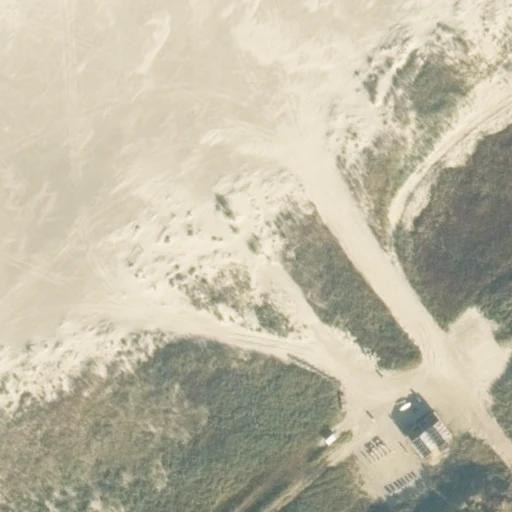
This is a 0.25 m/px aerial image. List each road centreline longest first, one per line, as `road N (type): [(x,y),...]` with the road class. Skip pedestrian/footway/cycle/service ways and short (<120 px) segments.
road 1 (track): [(511,454),(444,367),(431,325),(305,144)]
road 2 (track): [(262,511),(444,367),(511,354)]
